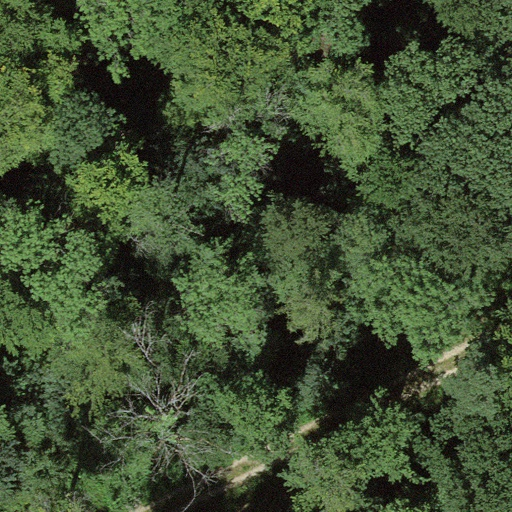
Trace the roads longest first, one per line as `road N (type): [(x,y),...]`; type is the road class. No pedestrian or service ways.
road 1 (track): [(0,94),(167,56),(353,48),(511,72)]
road 2 (track): [(511,331),(151,511)]
